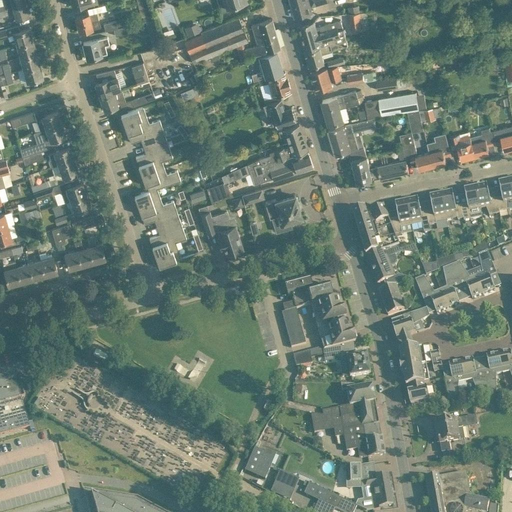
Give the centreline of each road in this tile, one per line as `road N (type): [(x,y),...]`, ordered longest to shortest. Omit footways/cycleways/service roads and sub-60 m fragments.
road 1 (tertiary): [(342,200),(278,0)]
road 2 (residential): [(149,296),(344,244)]
road 3 (residential): [(137,261),(75,81)]
road 4 (residential): [(342,200),(511,164)]
road 5 (tertiary): [(411,511),(382,352)]
road 6 (residential): [(0,338),(149,296)]
road 7 (residential): [(0,298),(137,261)]
